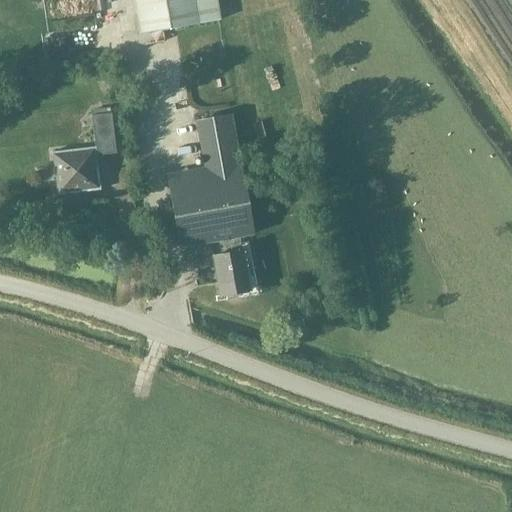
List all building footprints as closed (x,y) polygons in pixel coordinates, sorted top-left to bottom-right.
[(132,0),(139,34),(217,19),(213,0),(132,0)] [(73,48),(95,44),(93,34),(71,37),(73,48)] [(227,79),(227,78),(227,73),(225,67),(221,61),(217,57),(213,54),(208,53),(204,52),(197,52),(189,54),(184,57),(181,60),(178,64),(175,69),(174,74),(174,79),(175,85),(176,89),(179,94),(183,98),(188,102),(193,104),(198,105),(203,105),(208,104),(213,102),(217,100),(221,96),(224,91),(226,87),(227,79)] [(96,156),(115,154),(110,114),(90,116),(95,148),(52,153),(57,196),(100,191),(96,156)] [(203,166),(166,174),(180,247),(195,244),(198,258),(214,255),(222,294),(228,293),(228,296),(231,297),(242,295),(244,293),(244,290),(250,289),(242,250),(234,251),(231,237),(253,233),(230,114),(195,121),(203,166)]
